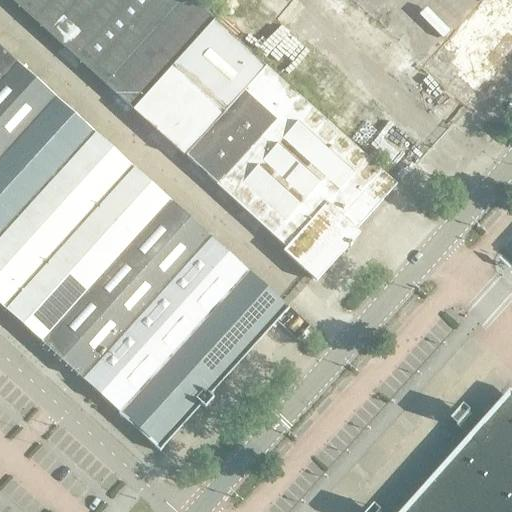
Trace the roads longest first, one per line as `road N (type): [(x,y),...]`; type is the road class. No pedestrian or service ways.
road 1 (tertiary): [(200,511),(511,162)]
road 2 (unclassified): [(0,355),(179,511)]
